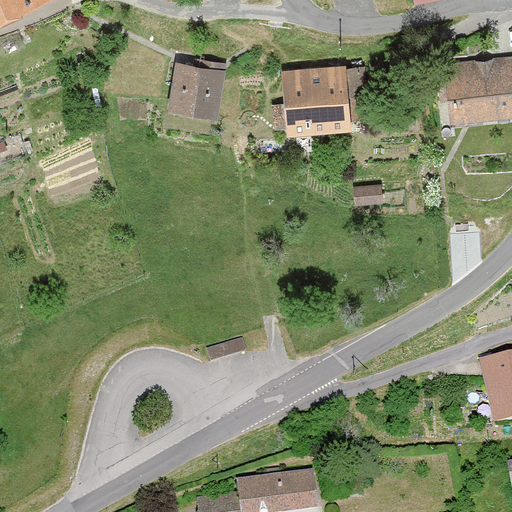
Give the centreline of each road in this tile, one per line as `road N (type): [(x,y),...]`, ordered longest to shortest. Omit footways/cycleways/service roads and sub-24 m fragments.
road 1 (tertiary): [(298,385),(73,511)]
road 2 (tertiary): [(511,248),(441,307),(298,385)]
road 3 (residential): [(298,385),(356,390),(511,332)]
road 4 (residential): [(318,22),(380,27),(511,0)]
